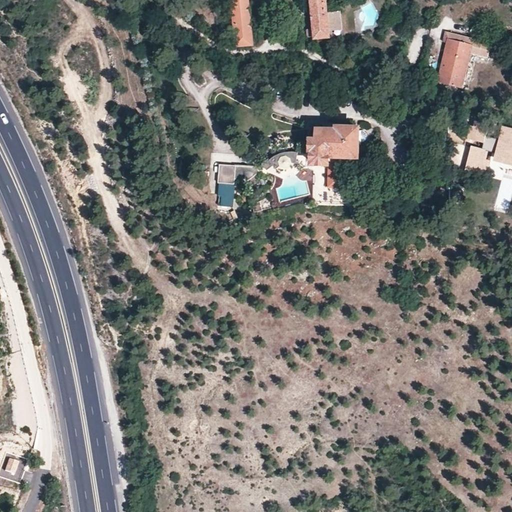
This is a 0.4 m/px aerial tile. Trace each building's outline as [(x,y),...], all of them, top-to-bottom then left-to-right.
[(232,0),(237,45),(252,44),(248,0),(232,0)] [(325,0),(310,0),(314,39),(329,38),(328,31),(327,12),(325,0)] [(339,11),(327,12),(328,31),(341,30),(339,11)] [(490,43),(445,32),(443,42),(446,43),(437,83),(461,88),(470,54),(487,57),(490,43)] [(511,37),(501,35),(499,47),(510,49),(511,37)] [(484,143),(487,128),(476,125),(475,128),(470,127),(467,139),(484,143)] [(357,157),(358,128),(338,127),(338,131),(319,131),(319,140),(311,140),(311,149),(312,149),(312,164),(326,165),(346,165),(346,157),(357,157)] [(511,129),(502,127),(493,160),(511,164),(511,129)] [(487,151),(471,147),(465,170),(486,176),(490,161),(485,159),(487,151)] [(306,165),(306,155),(298,153),(290,153),(283,154),(277,157),(272,159),(271,159),(264,164),(267,169),(274,165),(276,168),(281,166),(283,167),(285,168),(288,168),(290,166),(291,165),(292,163),(300,164),(306,165)] [(346,191),(346,165),(326,165),(326,191),(346,191)] [(236,185),(237,166),(220,166),(219,184),(236,185)] [(14,473),(18,461),(9,458),(5,469),(14,473)]
